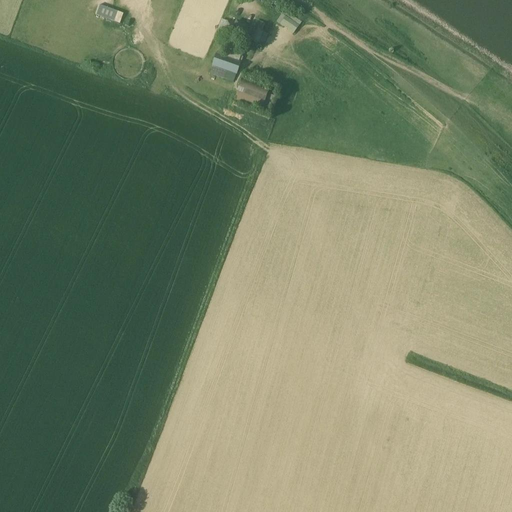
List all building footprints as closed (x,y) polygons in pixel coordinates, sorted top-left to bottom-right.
[(95,15),(114,22),(118,12),(99,5),(95,15)] [(276,23),(295,33),(301,23),(282,12),(276,23)] [(235,25),(227,22),(223,31),(243,39),(246,30),(243,29),(244,25),(236,21),(235,25)] [(249,39),(259,43),(263,32),(253,28),(249,39)] [(212,66),(236,75),(241,63),(216,55),(212,66)] [(270,92),(242,81),(235,99),(264,109),(270,92)]
